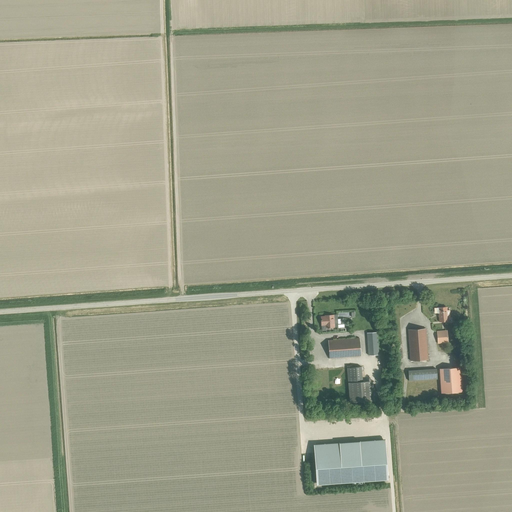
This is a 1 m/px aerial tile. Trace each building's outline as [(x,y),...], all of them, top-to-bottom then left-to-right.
[(438,308),(437,308),(437,313),(439,313),(439,322),(447,321),(447,318),(450,318),(449,310),(447,310),(446,307),(446,306),(443,306),(443,307),(438,308)] [(337,315),(324,315),(324,316),(321,316),(321,325),(325,325),(325,328),(334,327),(337,327),(337,324),(338,324),(337,315)] [(408,330),(408,336),(410,361),(428,360),(426,328),(408,330)] [(378,355),(377,332),(367,333),(368,355),(378,355)] [(329,358),(360,356),(359,338),(328,340),(329,358)] [(347,368),(350,408),(374,406),(373,386),(363,387),(361,366),(347,368)] [(441,393),(462,392),(460,367),(439,369),(441,393)] [(409,381),(437,379),(436,369),(408,371),(409,381)] [(384,445),(315,450),(318,489),(387,484),(384,445)]
